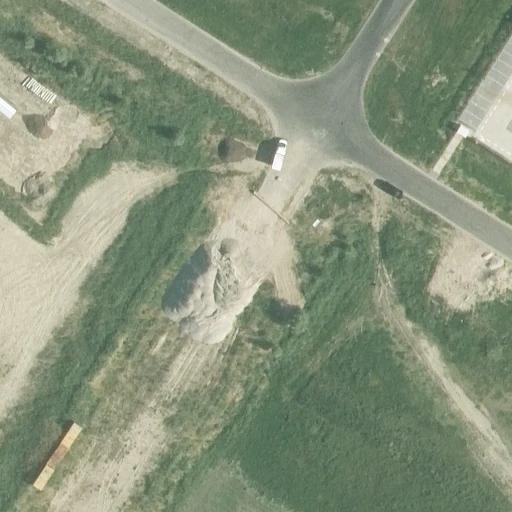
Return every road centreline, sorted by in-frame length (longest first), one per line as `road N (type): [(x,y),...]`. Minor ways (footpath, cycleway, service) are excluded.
road 1 (unclassified): [(76,511),(320,116)]
road 2 (unclassified): [(320,116),(511,239)]
road 3 (unclassified): [(133,0),(320,116)]
road 4 (unclassified): [(320,116),(394,0)]
